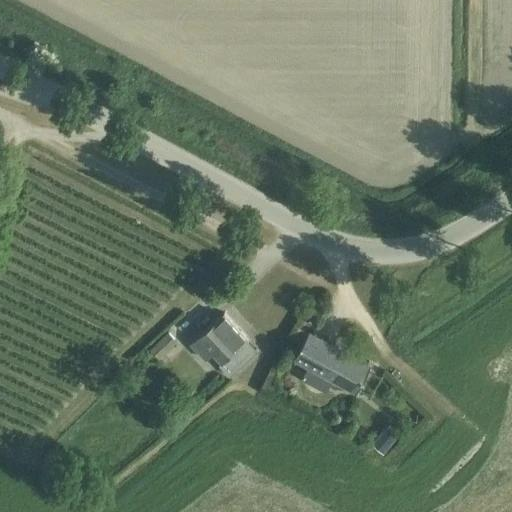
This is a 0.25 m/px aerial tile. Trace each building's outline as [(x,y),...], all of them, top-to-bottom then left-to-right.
[(223,312),(190,342),(206,359),(213,352),(222,361),(218,364),(229,376),(257,350),(246,338),(247,337),(223,312)] [(369,364),(308,331),(298,325),(290,339),(301,345),(294,358),(355,391),(369,364)] [(168,332),(150,349),(159,359),(177,341),(168,332)] [(147,422),(156,432),(166,424),(158,414),(147,422)] [(385,427),(371,444),(383,454),(397,436),(385,427)]
